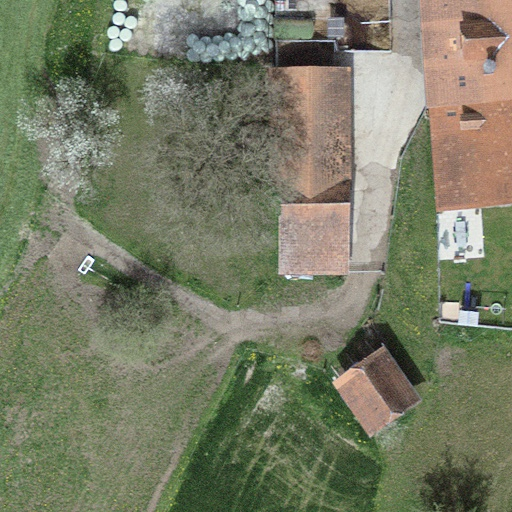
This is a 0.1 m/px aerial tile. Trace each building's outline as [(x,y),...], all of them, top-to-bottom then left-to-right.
[(427,116),(430,153),(432,198),(511,192),(511,0),(431,0),(439,115),(427,116)] [(287,175),(287,156),(339,156),(339,82),(273,82),(273,175),(287,175)] [(399,214),(432,212),(432,198),(430,153),(395,156),(399,214)] [(340,269),(339,156),(287,156),(287,175),(288,232),(276,232),(276,270),(340,269)] [(369,427),(407,399),(377,358),(339,387),(369,427)]
